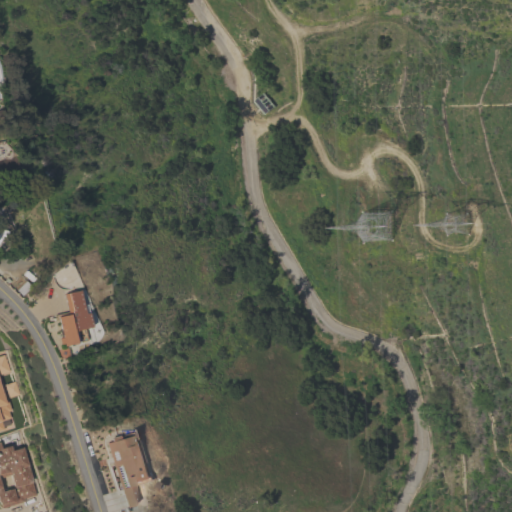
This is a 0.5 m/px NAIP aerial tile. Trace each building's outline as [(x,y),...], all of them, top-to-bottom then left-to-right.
[(264,95),(276,109),(264,119),(253,104),(264,95)] [(61,293),(76,289),(80,305),(84,304),(89,326),(73,330),(76,342),(59,346),(57,337),(60,337),(55,316),(65,313),(61,293)] [(0,355),(4,354),(9,371),(0,373),(0,390),(3,400),(6,399),(9,410),(6,410),(8,417),(0,419),(0,424),(1,429),(0,429),(0,355)] [(124,507),(104,442),(129,434),(132,443),(139,441),(151,478),(133,484),(139,502),(124,507)] [(23,501),(0,506),(0,447),(9,444),(10,449),(21,446),(35,494),(22,498),(23,501)]
